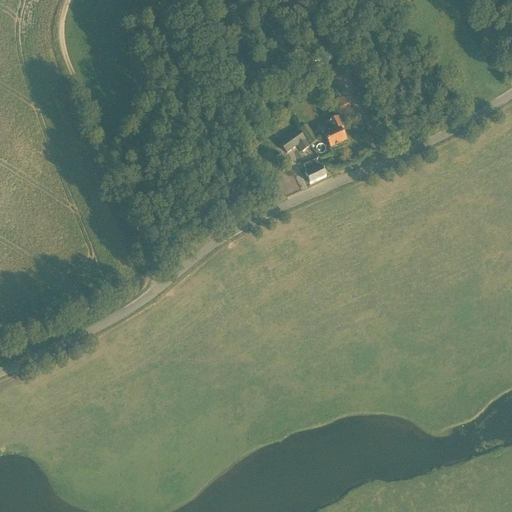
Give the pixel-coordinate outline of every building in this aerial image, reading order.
[(333,60),(325,49),(311,59),(319,70),(333,60)] [(320,72),(328,87),(336,82),(328,68),(320,72)] [(350,108),(346,99),(343,93),(337,96),(339,99),(332,102),(338,114),(350,108)] [(328,124),(333,134),(325,137),(331,150),(346,143),(341,130),(344,128),(339,118),(328,124)] [(311,147),(317,142),(306,127),(300,131),(311,147)] [(310,148),(306,141),(298,131),(280,144),(287,153),(297,147),(302,153),(310,148)] [(307,173),(305,174),(310,185),(326,177),(322,166),(320,167),(317,160),(304,166),(307,173)]
